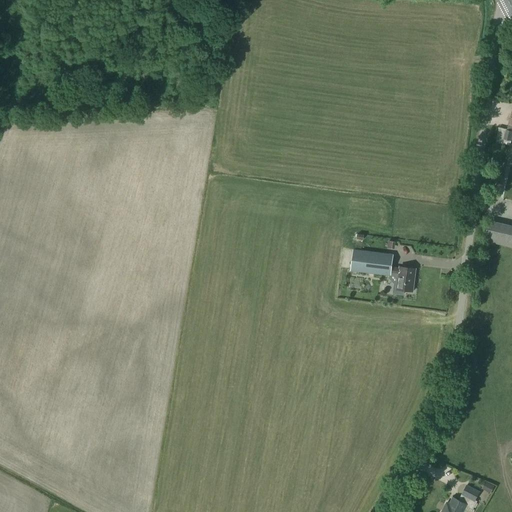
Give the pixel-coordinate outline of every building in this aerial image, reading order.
[(499,199),(502,185),(492,183),(489,196),(499,199)] [(511,247),(511,227),(489,222),(485,241),(511,247)] [(353,250),(350,271),(389,276),(391,276),(391,272),(393,255),(353,250)] [(398,273),(391,272),(391,276),(389,276),(389,280),(394,285),(393,295),(404,296),(404,291),(413,292),(415,270),(399,267),(398,273)] [(485,482),(482,489),(490,493),(493,486),(485,482)] [(464,496),(461,502),(453,498),(450,505),(447,503),(442,511),(471,511),(477,502),(475,501),(480,492),(467,486),(462,495),(464,496)]
